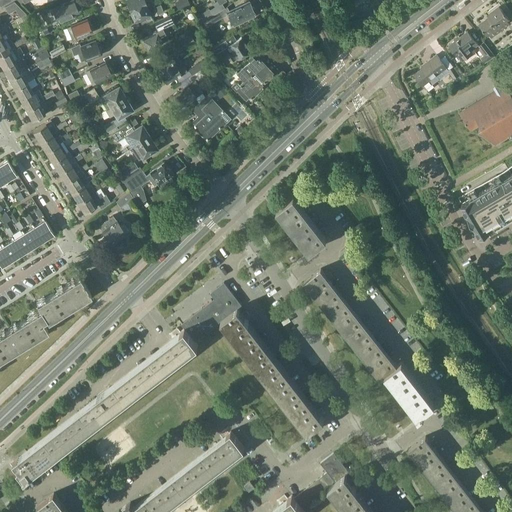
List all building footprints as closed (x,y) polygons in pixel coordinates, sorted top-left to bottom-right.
[(54,14),(56,20),(77,12),(77,10),(81,7),(78,0),(73,1),(72,0),(71,0),(48,10),(51,15),(54,14)] [(130,0),(131,1),(126,3),(130,12),(153,3),(151,0),(130,0)] [(225,8),(222,3),(224,1),(223,0),(217,0),(212,3),(214,7),(210,9),(210,10),(213,15),(225,8)] [(185,7),(189,5),(188,1),(177,6),(179,10),(185,7)] [(235,25),(249,18),(247,15),(254,12),(254,11),(255,9),(254,7),(251,6),(249,1),(228,11),(235,25)] [(20,17),(26,13),(14,2),(5,7),(9,14),(16,10),(20,17)] [(153,3),(130,12),(134,21),(139,19),(140,21),(161,13),(161,12),(163,11),(160,5),(154,7),(153,3)] [(491,15),(479,24),(487,35),(509,18),(499,6),(489,13),(491,15)] [(197,17),(200,23),(213,15),(210,10),(210,9),(209,9),(197,17)] [(154,47),(168,40),(163,29),(173,23),(169,15),(153,23),(157,30),(151,33),(150,30),(146,32),(148,34),(147,34),(148,36),(142,39),(143,41),(142,42),(144,46),(146,46),(147,49),(154,45),(154,47)] [(213,15),(200,23),(204,29),(217,21),(213,15)] [(23,21),(27,27),(32,24),(29,18),(23,21)] [(80,35),(91,31),(90,27),(91,24),(90,21),(87,20),(86,18),(66,26),(72,40),(81,36),(80,35)] [(43,35),(49,33),(44,19),(37,22),(43,35)] [(478,44),(467,31),(449,45),(456,55),(458,55),(462,60),(475,50),(473,47),(478,44)] [(175,41),(180,50),(195,42),(190,33),(175,41)] [(229,45),(224,48),(233,61),(250,51),(241,37),(236,40),(233,35),(226,40),(229,45)] [(4,39),(0,40),(0,54),(10,49),(15,47),(15,48),(27,41),(25,36),(13,43),(9,37),(4,39)] [(36,49),(42,46),(38,39),(32,42),(36,49)] [(86,61),(102,55),(95,39),(80,45),(80,43),(71,47),(74,55),(78,53),(81,61),(85,60),(86,61)] [(226,40),(212,48),(216,54),(224,48),(229,45),(226,40)] [(484,63),(495,55),(484,41),(479,46),(480,48),(479,49),(483,55),(480,58),(484,63)] [(51,58),(66,50),(63,44),(48,51),(51,58)] [(0,63),(2,67),(16,60),(23,57),(25,56),(22,52),(19,54),(15,48),(15,47),(10,49),(0,54),(0,63)] [(48,56),(50,55),(46,48),(39,52),(43,59),(48,56)] [(180,60),(178,56),(173,49),(158,59),(159,61),(155,63),(160,72),(180,60)] [(254,57),(253,58),(252,56),(248,59),(249,61),(236,73),(241,79),(243,81),(240,84),(238,83),(234,83),(231,86),(237,92),(245,101),(249,97),(250,98),(251,97),(252,97),(262,87),(260,85),(280,67),(265,52),(258,59),(257,58),(256,59),(254,57)] [(437,55),(426,63),(427,65),(414,74),(425,89),(438,79),(435,75),(446,67),(437,55)] [(42,60),(45,65),(51,61),(48,56),(43,59),(42,60)] [(23,57),(16,60),(2,67),(8,78),(22,71),(26,68),(32,65),(37,62),(35,59),(26,63),(23,57)] [(182,64),(180,60),(160,72),(165,81),(170,78),(171,80),(187,71),(182,64)] [(188,69),(192,75),(202,68),(206,66),(202,60),(188,69)] [(110,74),(104,62),(94,67),(94,66),(85,71),(91,84),(110,74)] [(454,79),(459,75),(454,66),(448,70),(454,79)] [(61,79),(71,73),(68,67),(57,72),(61,79)] [(26,68),(22,71),(8,78),(14,88),(27,81),(32,79),(26,68)] [(191,82),(182,88),(174,93),(182,106),(189,101),(202,93),(202,92),(197,85),(198,84),(197,81),(206,75),(202,68),(192,75),(187,77),(191,82)] [(71,73),(61,79),(64,85),(75,80),(71,73)] [(27,81),(14,88),(20,99),(33,91),(33,92),(38,89),(45,86),(42,81),(31,88),(27,81)] [(511,81),(460,112),(470,129),(480,123),(481,126),(478,128),(495,144),(509,136),(509,137),(511,137),(511,81)] [(214,90),(217,95),(225,88),(222,83),(214,90)] [(105,109),(124,98),(117,86),(108,92),(108,91),(99,96),(100,97),(102,101),(101,102),(105,109)] [(87,97),(90,103),(100,97),(99,96),(94,87),(83,94),(86,98),(87,97)] [(44,100),(42,96),(38,89),(33,92),(33,91),(20,99),(26,109),(39,102),(43,100),(44,100)] [(44,100),(55,94),(52,90),(42,96),(44,100)] [(191,109),(198,116),(191,122),(195,126),(194,127),(195,128),(205,139),(205,138),(206,139),(207,138),(208,139),(226,122),(218,114),(223,109),(208,93),(191,109)] [(56,102),(59,108),(68,103),(65,97),(56,102)] [(124,98),(105,109),(104,110),(108,117),(115,113),(117,117),(122,114),(122,113),(130,108),(124,98)] [(39,102),(26,109),(32,121),(45,113),(44,113),(43,110),(47,107),(43,100),(39,102)] [(67,113),(73,109),(70,104),(62,109),(64,112),(66,111),(67,113)] [(128,122),(119,128),(111,133),(117,141),(124,137),(129,143),(122,147),(125,152),(132,147),(131,147),(135,144),(148,136),(140,125),(134,129),(132,126),(138,123),(135,118),(129,122),(128,122)] [(112,120),(102,125),(106,132),(116,126),(112,120)] [(45,123),(32,131),(39,141),(52,133),(66,124),(64,121),(55,126),(54,125),(49,129),(45,123)] [(244,128),(240,124),(234,129),(238,133),(244,128)] [(52,133),(39,141),(45,151),(58,143),(62,141),(69,137),(67,134),(62,137),(60,134),(55,138),(52,133)] [(148,136),(135,144),(131,147),(132,147),(139,158),(155,147),(148,136)] [(62,141),(58,143),(45,151),(51,162),(64,153),(64,154),(81,144),(79,140),(66,148),(62,141)] [(93,151),(99,147),(97,143),(90,147),(92,151),(93,151)] [(93,151),(97,159),(104,155),(99,147),(93,151)] [(71,164),(64,154),(64,153),(51,162),(58,172),(71,164)] [(76,161),(83,157),(80,153),(73,157),(75,161),(76,161)] [(6,179),(16,173),(8,160),(0,165),(0,171),(5,180),(7,183),(8,182),(6,179)] [(71,164),(58,172),(64,182),(77,174),(81,172),(89,167),(87,164),(80,168),(76,161),(75,161),(71,164)] [(134,175),(140,171),(142,169),(140,166),(138,167),(134,161),(125,167),(131,176),(131,177),(134,175)] [(140,171),(134,175),(141,185),(150,179),(154,185),(157,183),(172,173),(173,170),(169,166),(165,166),(163,162),(150,171),(150,172),(146,175),(142,169),(140,171)] [(77,174),(64,182),(70,192),(83,184),(80,179),(84,177),(81,172),(77,174)] [(511,173),(502,179),(503,180),(496,184),(496,183),(477,194),(477,195),(471,198),(461,203),(468,215),(467,215),(473,225),(474,224),(480,236),(490,230),(488,227),(494,223),(496,226),(503,222),(502,220),(507,218),(507,219),(511,216),(511,173)] [(133,196),(143,189),(141,185),(134,175),(131,177),(124,182),(133,196)] [(120,185),(116,178),(112,181),(116,188),(120,185)] [(83,184),(70,192),(77,202),(90,194),(90,195),(96,191),(101,188),(99,184),(93,188),(89,182),(89,181),(88,181),(83,184)] [(98,204),(98,203),(101,201),(99,198),(100,198),(96,191),(90,195),(90,194),(77,202),(83,213),(96,205),(98,204)] [(120,206),(128,201),(133,197),(129,191),(116,201),(120,206)] [(101,208),(111,202),(106,194),(100,198),(99,198),(101,201),(98,203),(98,204),(101,208)] [(294,196),(277,209),(277,210),(279,209),(311,251),(326,239),(323,234),(327,231),(324,227),(320,230),(318,231),(316,229),(292,198),(295,197),(294,196)] [(163,221),(158,215),(154,219),(159,224),(163,221)] [(113,216),(98,227),(111,244),(114,241),(117,246),(126,239),(123,234),(128,230),(123,223),(120,225),(113,216)] [(34,227),(43,240),(53,233),(45,220),(44,220),(43,217),(41,218),(43,221),(34,227)] [(24,233),(32,246),(43,240),(34,227),(33,224),(31,224),(33,227),(24,233)] [(14,239),(22,252),(32,246),(24,233),(22,230),(21,231),(23,234),(14,239)] [(11,237),(13,240),(4,246),(12,259),(22,252),(14,239),(12,236),(11,237)] [(12,259),(4,246),(2,243),(1,244),(3,246),(0,248),(0,263),(1,265),(12,259)] [(321,268),(304,282),(305,282),(306,281),(382,378),(385,375),(387,374),(387,375),(419,415),(417,416),(418,418),(425,413),(424,412),(435,403),(431,399),(435,396),(432,391),(428,394),(426,396),(400,363),(402,362),(402,361),(397,365),(393,361),(391,362),(388,359),(330,284),(332,283),(329,278),(333,275),(330,271),(326,274),(321,268)] [(0,358),(47,329),(48,329),(42,320),(46,318),(48,321),(48,320),(90,293),(90,294),(91,293),(80,275),(79,276),(80,276),(38,303),(37,302),(36,302),(40,308),(36,311),(36,312),(0,334),(0,358)] [(196,313),(191,317),(192,318),(204,333),(221,320),(221,319),(238,306),(238,307),(242,304),(224,282),(211,292),(215,298),(205,306),(196,313)] [(221,320),(221,321),(222,319),(225,323),(309,431),(307,432),(308,434),(315,429),(314,427),(324,419),(320,413),(324,410),(321,406),(317,409),(315,411),(312,407),(275,360),(249,327),(247,323),(249,322),(246,317),(250,314),(246,310),(243,313),(240,315),(238,311),(240,310),(238,307),(238,306),(221,319),(221,320)] [(182,324),(185,328),(195,341),(204,333),(192,318),(191,317),(182,324)] [(178,337),(112,389),(110,387),(98,397),(99,399),(21,460),(18,457),(14,461),(19,468),(17,469),(25,479),(198,345),(195,341),(185,328),(177,335),(178,337)] [(125,511),(158,511),(240,449),(243,447),(244,448),(231,431),(222,437),(223,438),(224,439),(217,445),(193,463),(156,492),(136,508),(134,506),(131,502),(126,505),(122,509),(125,511)] [(426,436),(408,449),(409,450),(410,449),(460,511),(481,511),(435,452),(437,450),(434,446),(437,443),(434,439),(430,442),(426,436)] [(334,452),(320,462),(327,471),(335,481),(345,474),(349,471),(335,452),(334,452)] [(327,471),(323,475),(331,485),(335,481),(327,471)] [(331,485),(328,487),(328,488),(330,486),(331,488),(349,511),(371,511),(357,493),(354,490),(357,488),(355,486),(353,484),(357,481),(354,477),(350,480),(348,481),(345,478),(347,477),(345,474),(335,481),(331,485)] [(323,475),(318,478),(326,489),(328,487),(331,485),(323,475)] [(318,478),(313,482),(321,492),(326,489),(318,478)] [(250,479),(244,483),(249,489),(254,485),(250,479)] [(313,482),(309,486),(316,496),(321,492),(313,482)] [(309,486),(304,489),(312,500),(316,496),(309,486)] [(304,489),(299,493),(307,503),(312,500),(304,489)] [(54,492),(39,505),(44,511),(66,511),(64,509),(63,508),(65,507),(62,503),(59,498),(55,494),(54,492)] [(299,493),(294,497),(302,507),(307,503),(299,493)] [(301,511),(304,511),(305,511),(306,511),(302,507),(294,497),(292,494),(291,495),(288,498),(283,501),(285,503),(275,511),(273,511),(301,511)]
